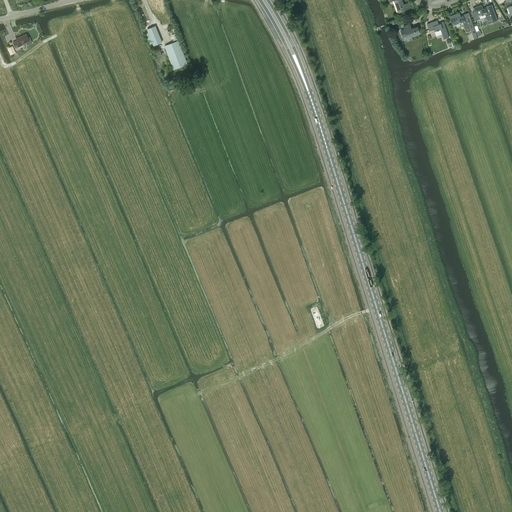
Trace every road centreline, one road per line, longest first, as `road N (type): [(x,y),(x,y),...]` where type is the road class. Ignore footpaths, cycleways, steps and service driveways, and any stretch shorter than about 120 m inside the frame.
road 1 (primary): [(440,511),(318,121)]
road 2 (primary): [(259,0),(318,121)]
road 3 (primary): [(318,121),(294,47),(268,0)]
